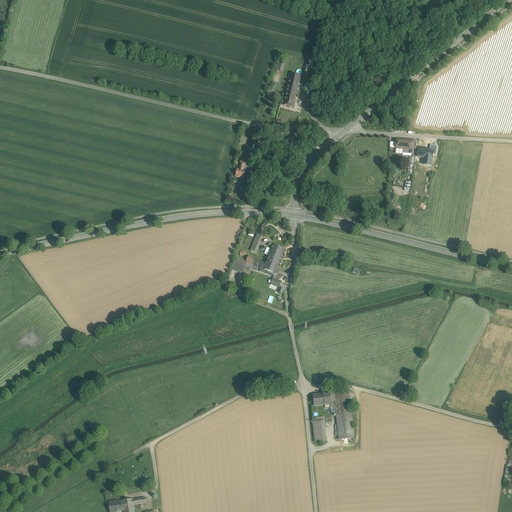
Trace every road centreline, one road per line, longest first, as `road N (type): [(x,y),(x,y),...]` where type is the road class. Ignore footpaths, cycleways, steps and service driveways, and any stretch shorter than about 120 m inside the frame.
road 1 (unclassified): [(0,70),(238,123),(322,127),(337,136)]
road 2 (track): [(30,511),(257,387),(306,385)]
road 3 (track): [(318,511),(306,385),(289,315),(292,216)]
road 4 (tertiary): [(0,253),(164,217),(292,216)]
road 5 (tertiary): [(292,216),(511,266)]
road 6 (track): [(511,430),(362,389),(306,385)]
road 7 (tertiary): [(352,125),(507,0)]
road 8 (unclassified): [(352,125),(511,141)]
